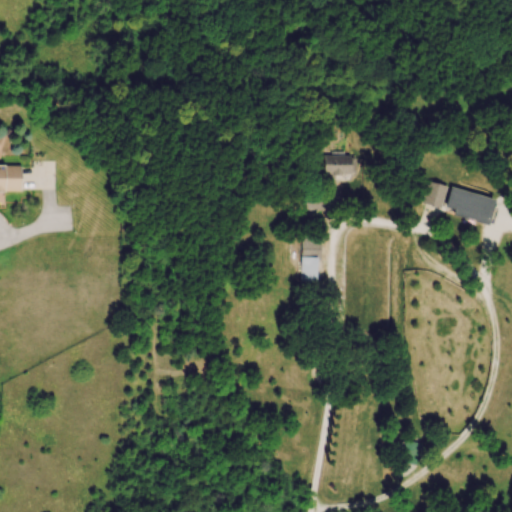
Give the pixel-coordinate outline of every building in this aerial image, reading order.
[(324,179),(353,179),(353,156),(323,156),(324,179)] [(0,191),(18,192),(18,164),(0,164),(0,191)] [(439,208),(445,185),(426,181),(420,204),(439,208)] [(486,225),(493,199),(449,186),(443,207),(452,210),(450,215),(486,225)] [(299,281),(317,281),(318,240),(300,240),(299,281)] [(418,442),(402,441),(401,463),(417,464),(418,442)]
